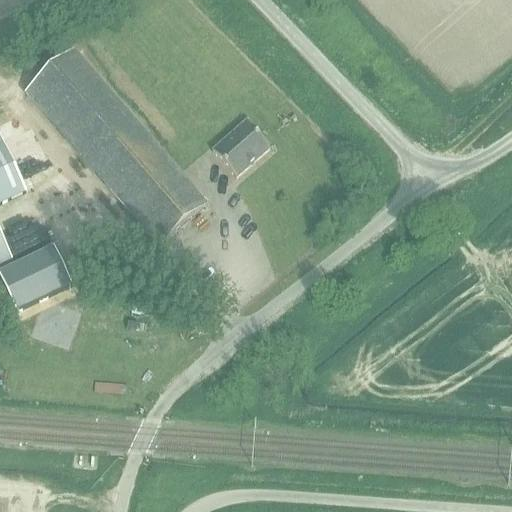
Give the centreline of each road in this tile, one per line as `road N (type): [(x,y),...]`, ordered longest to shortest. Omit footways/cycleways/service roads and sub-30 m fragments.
road 1 (unclassified): [(116,511),(153,417),(238,327),(434,184)]
road 2 (unclassified): [(511,511),(255,493),(204,502),(193,511)]
road 3 (unclassified): [(434,184),(251,0)]
